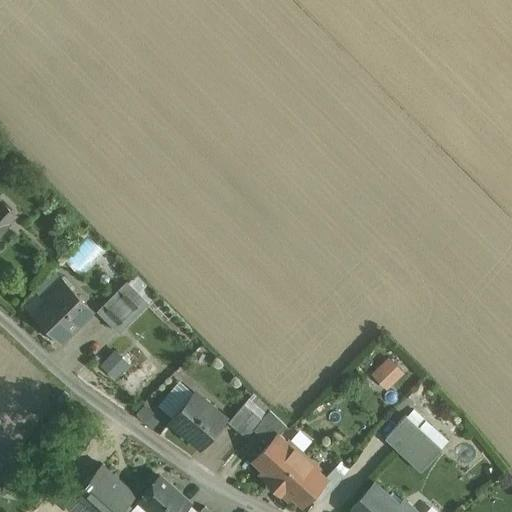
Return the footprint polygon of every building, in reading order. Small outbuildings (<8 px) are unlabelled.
[(0,203),(0,241),(0,242),(8,233),(3,228),(15,216),(1,202),(0,203)] [(62,279),(43,298),(46,301),(34,313),(46,325),(45,329),(51,337),(56,335),(61,340),(92,309),(62,279)] [(127,281),(98,310),(109,321),(138,292),(127,281)] [(138,292),(109,321),(120,332),(149,303),(138,292)] [(159,370),(123,334),(98,359),(134,395),(159,370)] [(387,389),(404,370),(386,354),(369,374),(387,389)] [(195,392),(171,421),(201,446),(225,418),(195,392)] [(244,403),(228,421),(247,437),(254,428),(262,418),(244,403)] [(262,418),(254,428),(271,443),(278,435),(287,426),(270,409),(262,418)] [(442,447),(406,414),(386,437),(421,470),(442,447)] [(287,443),(278,435),(271,443),(255,460),(266,470),(262,474),(288,498),(291,493),(302,503),(311,493),(325,478),(316,470),(318,468),(289,441),(287,443)] [(120,484),(101,466),(91,478),(90,477),(78,490),(88,498),(84,503),(94,511),(119,511),(135,494),(122,482),(120,484)] [(325,478),(311,493),(320,501),(343,475),(335,467),(325,478)] [(181,511),(190,502),(160,475),(139,499),(153,511),(181,511)] [(399,505),(374,483),(350,510),(352,511),(415,511),(403,501),(399,505)]
